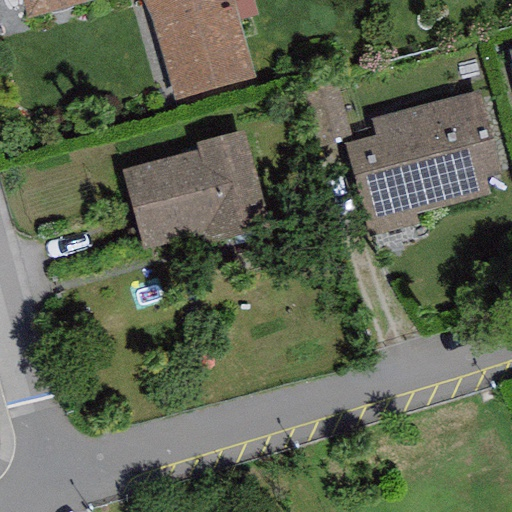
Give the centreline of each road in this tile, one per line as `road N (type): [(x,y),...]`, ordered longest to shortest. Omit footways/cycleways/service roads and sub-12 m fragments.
road 1 (residential): [(511,341),(57,480)]
road 2 (residential): [(57,480),(0,277)]
